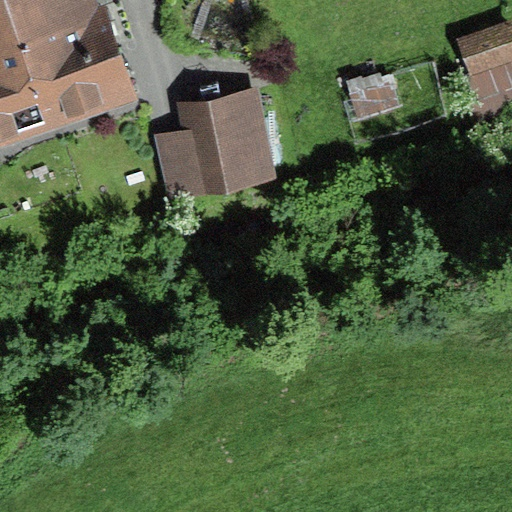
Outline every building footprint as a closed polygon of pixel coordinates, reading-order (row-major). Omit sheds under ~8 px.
[(98,0),(0,0),(0,34),(99,2),(98,0)] [(57,118),(141,90),(110,0),(105,0),(99,2),(26,27),(57,118)] [(511,19),(459,36),(470,70),(511,56),(511,19)] [(0,137),(57,118),(26,27),(0,35),(0,137)] [(260,84),(183,100),(188,127),(156,134),(169,199),(279,177),(260,84)]
